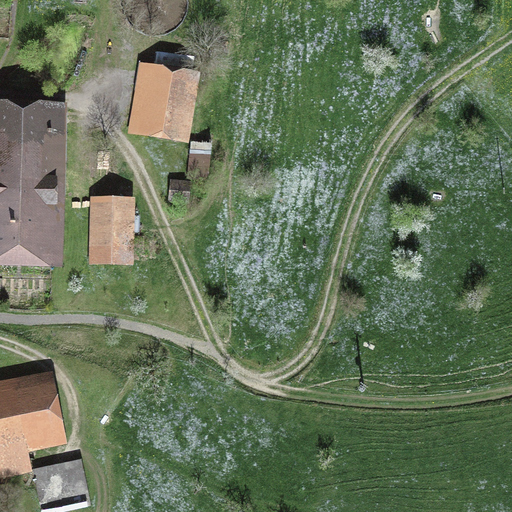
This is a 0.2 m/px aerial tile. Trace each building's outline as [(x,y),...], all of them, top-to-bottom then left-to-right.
[(138,67),(130,129),(185,137),(193,75),(138,67)] [(0,252),(50,254),(54,109),(0,107),(0,252)] [(206,174),(211,140),(194,137),(189,172),(206,174)] [(94,259),(142,260),(143,236),(127,235),(128,203),(96,202),(94,259)] [(0,476),(28,471),(22,442),(58,436),(49,387),(0,396),(0,476)] [(63,511),(90,507),(82,467),(33,477),(40,511),(63,511)]
